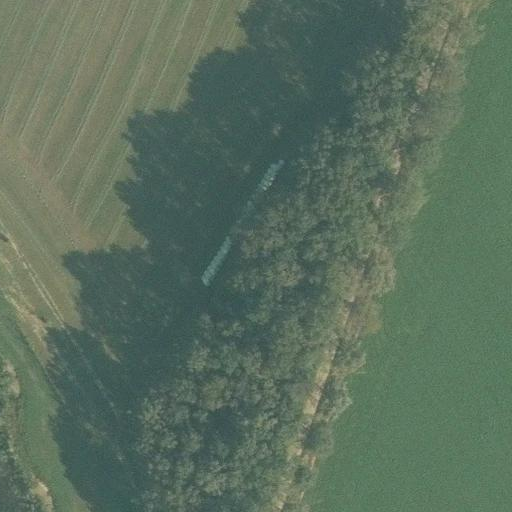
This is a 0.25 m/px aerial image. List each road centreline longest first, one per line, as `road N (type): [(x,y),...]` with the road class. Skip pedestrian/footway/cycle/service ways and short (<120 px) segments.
road 1 (unclassified): [(454,0),(278,511)]
road 2 (track): [(0,262),(155,511)]
